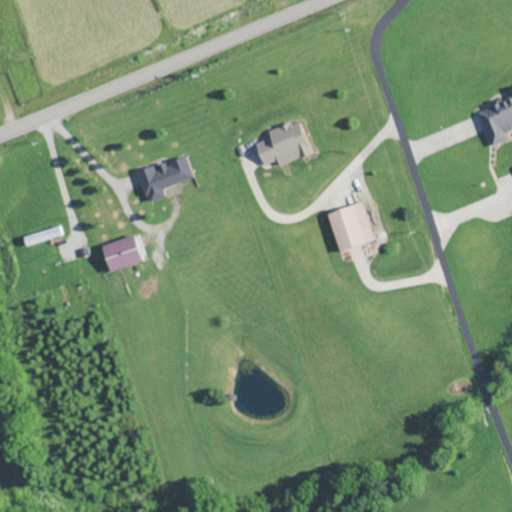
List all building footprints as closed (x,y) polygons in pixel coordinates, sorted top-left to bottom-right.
[(481,110),(494,144),(511,138),(509,131),(511,129),(511,88),(508,90),(511,98),(481,110)] [(259,141),(267,164),(280,160),(281,164),(314,153),(303,119),(271,130),(273,136),(259,141)] [(196,177),(189,155),(168,162),(168,161),(141,169),(151,202),(168,197),(165,187),(196,177)] [(378,240),(366,201),(330,212),(342,251),(378,240)] [(114,271),(146,259),(137,234),(105,245),(114,271)]
